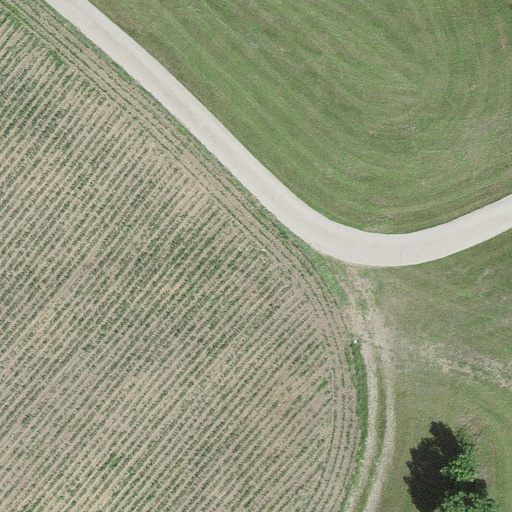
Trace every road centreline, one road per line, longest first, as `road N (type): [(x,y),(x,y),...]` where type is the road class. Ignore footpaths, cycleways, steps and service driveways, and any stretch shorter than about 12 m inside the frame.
road 1 (unclassified): [(55,0),(282,210),(356,238),(451,222),(511,197)]
road 2 (track): [(356,238),(380,404),(374,489),(362,511)]
